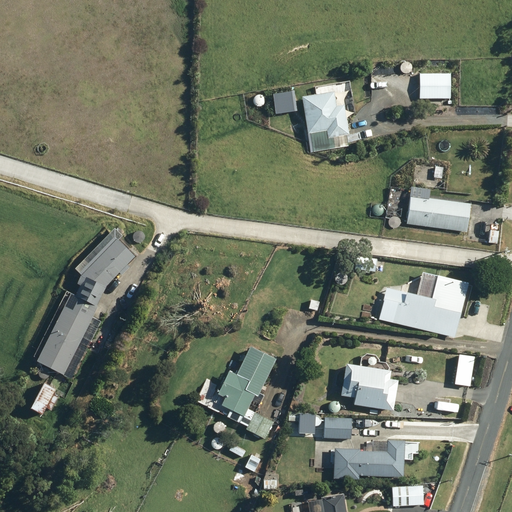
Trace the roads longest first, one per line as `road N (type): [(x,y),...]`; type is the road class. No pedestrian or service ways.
road 1 (residential): [(0,168),(191,220),(511,262)]
road 2 (unclassified): [(462,511),(511,350)]
